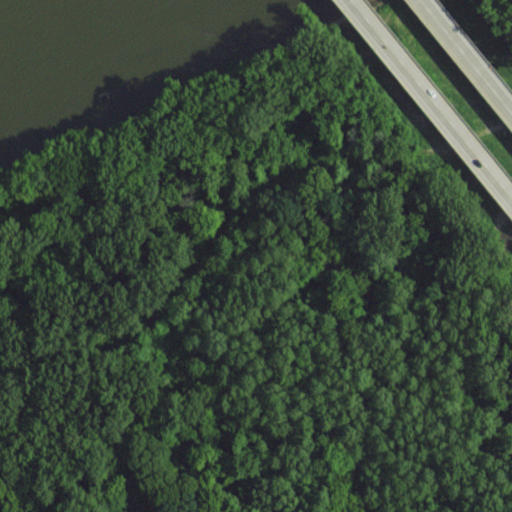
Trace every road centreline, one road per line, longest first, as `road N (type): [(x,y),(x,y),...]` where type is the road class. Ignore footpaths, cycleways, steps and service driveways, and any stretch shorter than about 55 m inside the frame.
road 1 (motorway): [(359,0),(511,197)]
road 2 (motorway): [(511,104),(429,0)]
